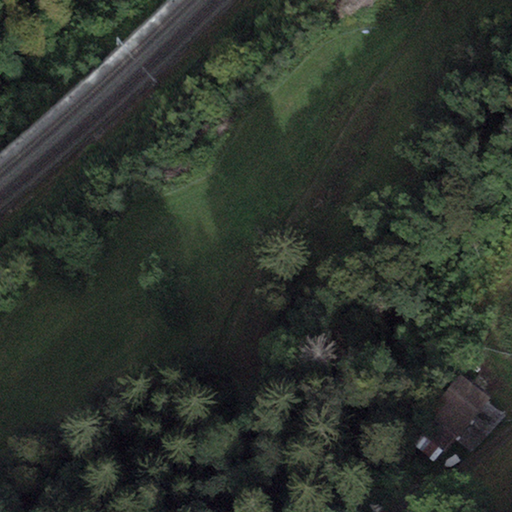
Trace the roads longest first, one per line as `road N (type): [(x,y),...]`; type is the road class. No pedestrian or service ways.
road 1 (track): [(436,0),(260,268),(215,397),(144,511)]
road 2 (track): [(511,434),(403,511)]
